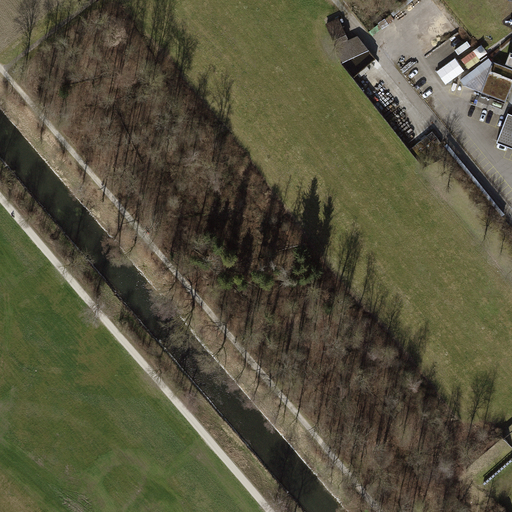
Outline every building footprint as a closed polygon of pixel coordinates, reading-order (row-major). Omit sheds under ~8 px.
[(347,38),(344,30),(339,19),(327,24),(335,43),(336,47),(339,53),(343,62),(369,49),(358,36),(348,41),(347,38)] [(475,49),(460,58),(467,69),(482,60),(475,49)] [(511,51),(510,51),(506,62),(511,64),(511,68),(493,61),(492,63),(483,87),(481,91),(505,101),(511,84),(511,91),(508,102),(511,103),(511,113),(508,112),(506,118),(496,141),(511,147),(511,51)] [(483,87),(492,63),(489,58),(476,67),(477,67),(460,80),(465,85),(475,77),(483,87)] [(409,149),(418,160),(441,142),(432,131),(409,149)]
